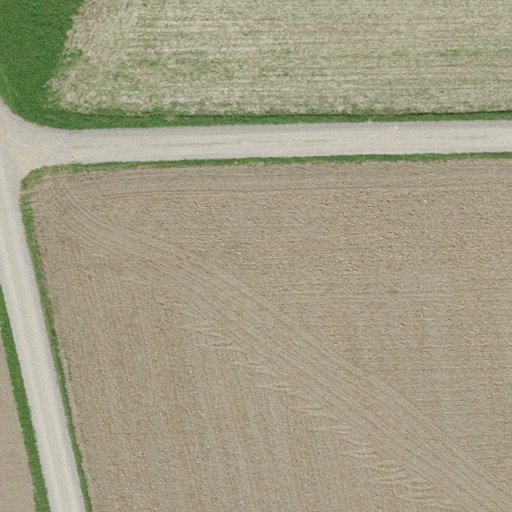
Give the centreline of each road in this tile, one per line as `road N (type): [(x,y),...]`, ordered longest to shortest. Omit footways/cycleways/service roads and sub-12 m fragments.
road 1 (track): [(0,151),(511,145)]
road 2 (track): [(0,174),(70,511)]
